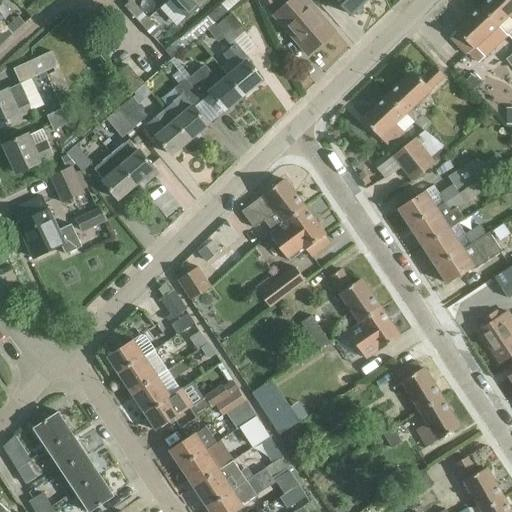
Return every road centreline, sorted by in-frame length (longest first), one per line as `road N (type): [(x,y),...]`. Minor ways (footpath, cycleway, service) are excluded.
road 1 (residential): [(511,450),(298,127)]
road 2 (residential): [(68,350),(298,127)]
road 3 (residential): [(171,511),(68,350)]
road 4 (residential): [(298,127),(425,0)]
